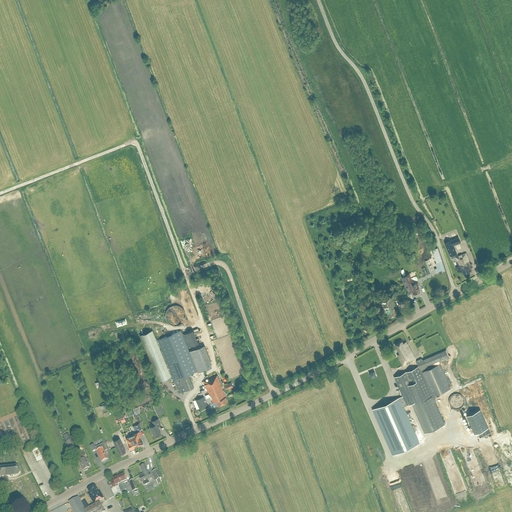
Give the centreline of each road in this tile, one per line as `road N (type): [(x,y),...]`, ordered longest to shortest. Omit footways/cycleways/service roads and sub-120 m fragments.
road 1 (tertiary): [(35,511),(456,293)]
road 2 (track): [(273,393),(226,266),(184,272),(135,140),(0,192)]
road 3 (unclassified): [(456,293),(362,78),(337,47),(317,0)]
